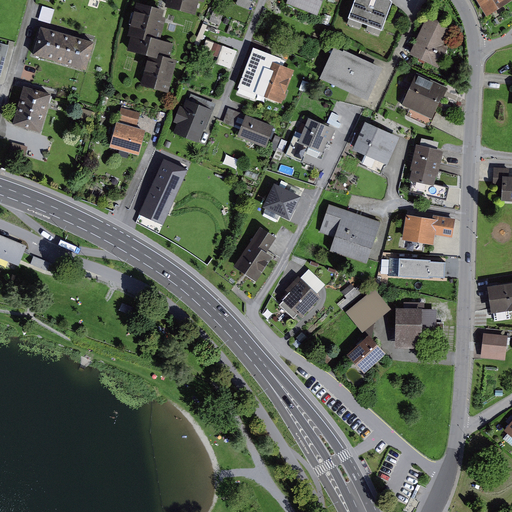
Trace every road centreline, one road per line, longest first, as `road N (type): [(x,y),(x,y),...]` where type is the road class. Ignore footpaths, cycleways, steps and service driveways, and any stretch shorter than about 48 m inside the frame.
road 1 (secondary): [(362,511),(316,430),(210,305),(113,236),(0,186)]
road 2 (residential): [(477,46),(462,426)]
road 3 (residential): [(285,346),(448,482)]
road 4 (residential): [(0,120),(34,0)]
road 5 (residential): [(220,112),(265,0)]
